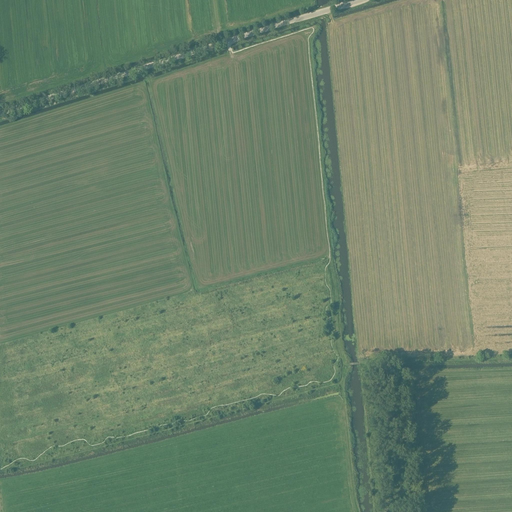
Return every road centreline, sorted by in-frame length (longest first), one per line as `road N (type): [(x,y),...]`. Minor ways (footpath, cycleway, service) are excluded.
road 1 (tertiary): [(0,113),(363,0)]
road 2 (track): [(356,511),(331,262)]
